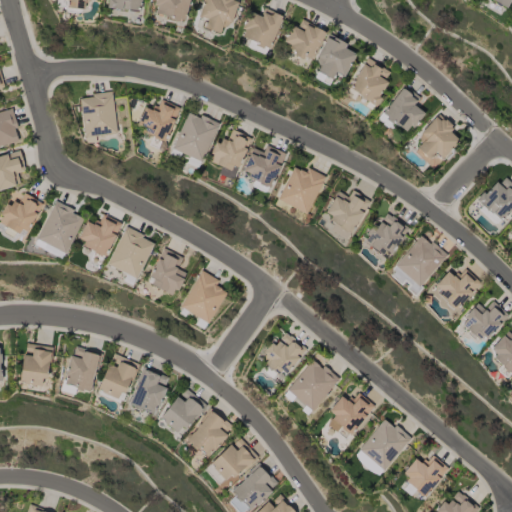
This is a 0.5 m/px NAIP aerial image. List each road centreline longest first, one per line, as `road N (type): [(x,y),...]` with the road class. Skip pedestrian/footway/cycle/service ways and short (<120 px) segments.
road 1 (residential): [(57,174),(189,233),(247,271),(485,471),(511,509)]
road 2 (residential): [(26,80),(104,71),(194,88),(376,176),(456,233),(511,287)]
road 3 (residential): [(0,314),(89,321),(185,360),(260,424),(323,511)]
road 4 (residential): [(306,0),(407,63),(511,157)]
road 5 (residential): [(5,0),(57,174)]
road 6 (residential): [(0,479),(75,491),(115,511)]
